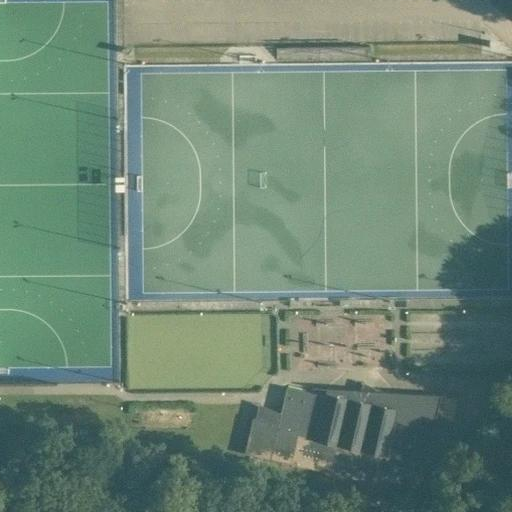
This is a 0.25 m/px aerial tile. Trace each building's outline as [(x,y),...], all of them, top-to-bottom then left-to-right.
[(431,311),(430,363),(478,364),(479,312),(431,311)] [(292,346),(386,351),(387,323),(294,318),(292,346)] [(479,347),(480,364),(497,364),(496,346),(479,347)] [(245,454),(270,460),(380,484),(381,480),(401,485),(402,478),(415,474),(413,468),(423,457),(418,452),(420,440),(430,442),(436,416),(442,395),(327,389),(325,396),(287,388),(281,414),(257,412),(256,418),(253,418),(245,454)] [(407,486),(406,490),(404,496),(414,499),(417,489),(407,486)]
